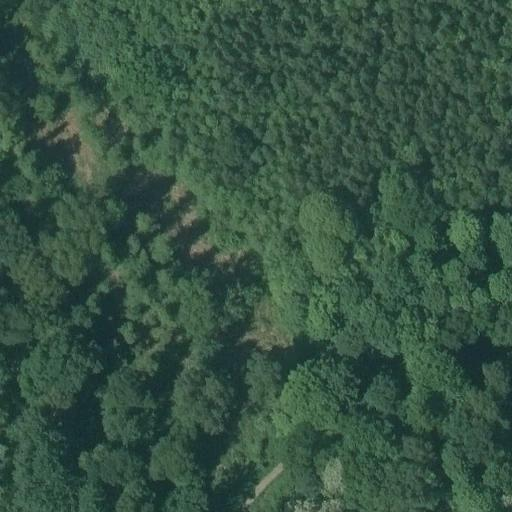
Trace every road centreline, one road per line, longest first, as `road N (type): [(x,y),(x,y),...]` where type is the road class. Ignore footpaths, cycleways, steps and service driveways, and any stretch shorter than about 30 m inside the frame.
road 1 (track): [(511,374),(296,484),(276,511)]
road 2 (track): [(0,333),(135,511)]
